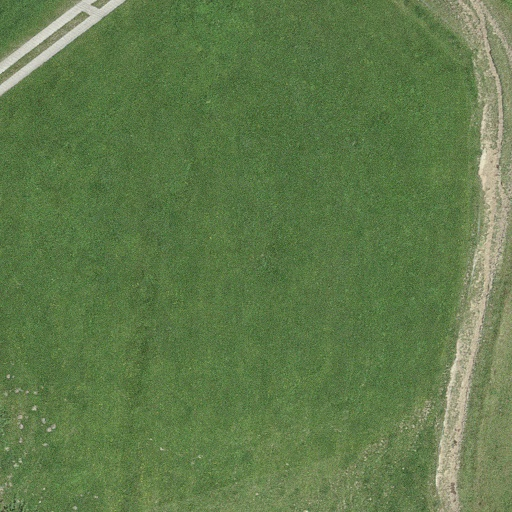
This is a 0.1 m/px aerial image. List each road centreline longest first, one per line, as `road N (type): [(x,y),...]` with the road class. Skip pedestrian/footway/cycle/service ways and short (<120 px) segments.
road 1 (track): [(511,285),(472,511)]
road 2 (track): [(418,0),(490,39),(511,161)]
